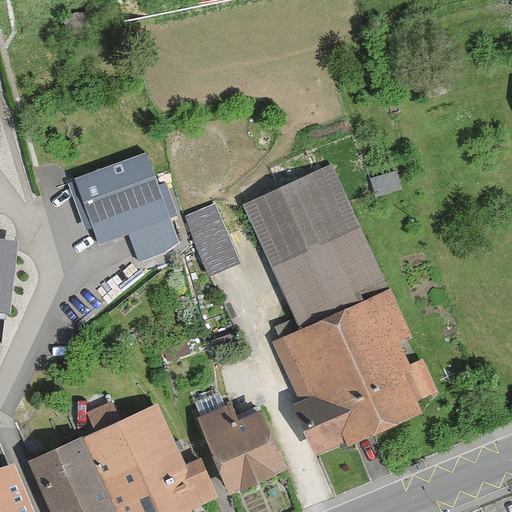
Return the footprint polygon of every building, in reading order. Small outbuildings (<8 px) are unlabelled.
[(96,12),(65,20),(70,38),(101,30),(96,12)] [(410,98),(397,102),(399,109),(412,106),(410,98)] [(165,251),(180,241),(147,153),(75,180),(99,244),(128,232),(139,261),(165,251)] [(297,408),(320,459),(426,411),(423,403),(441,395),(426,361),(408,369),(399,348),(414,341),(335,168),(246,208),(304,334),(276,347),(303,405),(297,408)] [(397,175),(373,182),(378,198),(402,191),(397,175)] [(0,233),(0,307),(10,309),(20,236),(0,233)] [(196,413),(230,491),(286,466),(260,406),(237,416),(229,399),(196,413)] [(185,461),(158,401),(84,433),(119,511),(185,511),(219,497),(200,454),(185,461)] [(119,511),(84,433),(30,457),(54,511),(119,511)] [(0,511),(34,511),(13,462),(10,464),(3,449),(0,449),(0,511)]
